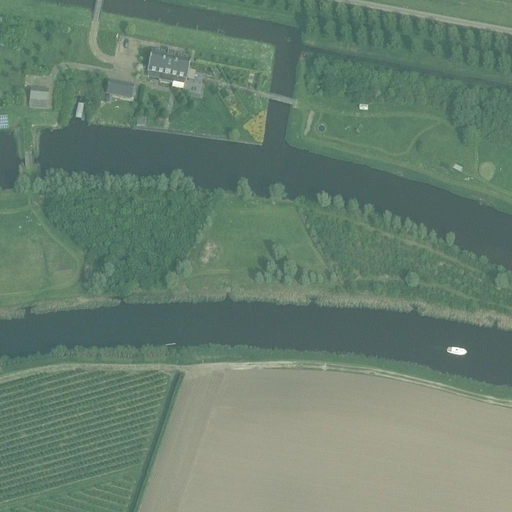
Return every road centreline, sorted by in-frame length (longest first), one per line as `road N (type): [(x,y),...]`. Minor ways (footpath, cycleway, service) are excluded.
road 1 (track): [(294,105),(203,82),(206,69),(190,65),(192,56),(131,45)]
road 2 (unclassified): [(511,34),(324,0)]
road 3 (track): [(175,368),(58,367),(0,380)]
road 4 (track): [(101,107),(106,80),(200,99),(203,82)]
